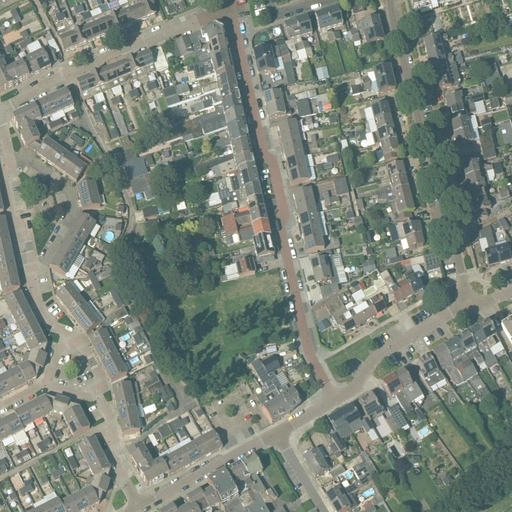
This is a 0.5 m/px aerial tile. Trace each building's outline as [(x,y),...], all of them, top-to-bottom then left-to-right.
[(136,24),(146,20),(137,0),(126,0),(129,4),(136,24)] [(137,0),(146,20),(155,16),(153,12),(155,11),(150,0),(137,0)] [(428,9),(437,6),(435,0),(409,0),(412,10),(417,8),(418,12),(428,9)] [(127,27),(136,24),(129,4),(120,8),(127,27)] [(101,15),(109,35),(118,31),(110,12),(108,5),(99,9),(102,15),(101,15)] [(179,12),(177,6),(174,7),(174,5),(165,9),(168,17),(177,13),(179,12)] [(118,31),(127,27),(120,8),(110,12),(118,31)] [(331,30),(343,27),(337,10),(326,13),(331,30)] [(58,24),(63,22),(60,15),(59,11),(54,13),(58,24)] [(73,49),(82,46),(74,26),(71,19),(66,21),(64,13),(60,15),(63,22),(66,30),(65,30),(73,49)] [(319,33),(331,30),(326,13),(314,16),(319,33)] [(100,38),(109,35),(101,15),(92,19),(100,38)] [(91,42),(100,38),(92,19),(83,23),(91,42)] [(300,39),(312,36),(307,19),(295,22),(300,39)] [(363,35),(380,31),(377,19),(355,25),(356,30),(350,32),(351,38),(358,36),(363,35)] [(304,51),(302,44),(300,39),(295,22),(284,25),(289,42),(285,43),(286,46),(287,52),(289,57),(291,63),(293,69),(295,69),(293,61),(298,60),(299,61),(306,59),(304,51)] [(82,46),(91,42),(83,23),(74,26),(82,46)] [(169,45),(176,60),(183,58),(225,41),(223,31),(214,27),(169,45)] [(64,53),(73,49),(65,30),(56,34),(64,53)] [(363,35),(366,47),(383,42),(380,31),(363,35)] [(426,55),(442,51),(441,43),(447,42),(446,36),(439,38),(423,42),(426,55)] [(200,64),(201,63),(228,55),(225,41),(183,58),(185,62),(198,57),(199,59),(193,62),(194,66),(200,64)] [(302,44),(304,51),(310,49),(308,43),(302,44)] [(273,61),(283,59),(282,53),(287,52),(286,46),(265,51),(261,52),(253,53),(256,65),(273,61)] [(56,61),(52,52),(49,47),(43,50),(31,56),(40,73),(51,68),(49,65),(56,61)] [(168,68),(166,64),(163,55),(160,49),(149,53),(156,72),(168,68)] [(312,57),(310,49),(304,51),(306,59),(312,57)] [(429,67),(462,59),(460,53),(444,57),(442,51),(426,55),(429,67)] [(147,76),(156,72),(149,53),(140,57),(147,76)] [(215,76),(232,71),(228,55),(201,63),(200,64),(194,66),(186,68),(188,74),(194,73),(196,82),(202,80),(215,76)] [(29,79),(40,73),(31,56),(20,62),(21,64),(29,79)] [(138,80),(147,76),(140,57),(131,61),(138,80)] [(432,80),(453,75),(451,67),(454,67),(455,72),(461,71),(460,65),(463,64),(462,59),(429,67),(432,80)] [(129,83),(138,80),(131,61),(121,64),(129,83)] [(258,77),(276,73),(273,61),(256,65),(258,77)] [(3,64),(0,65),(0,92),(13,87),(13,88),(18,85),(18,84),(29,79),(21,64),(7,72),(3,64)] [(120,87),(129,83),(121,64),(112,68),(120,87)] [(487,78),(498,76),(496,65),(480,69),(482,79),(487,78)] [(392,79),(389,67),(372,72),(375,83),(392,79)] [(111,91),(120,87),(112,68),(103,72),(111,91)] [(329,79),(326,68),(316,71),(318,81),(329,79)] [(215,94),(219,93),(236,87),(232,71),(215,76),(217,88),(215,89),(215,87),(202,91),(204,98),(215,94)] [(102,94),(111,91),(103,72),(94,75),(102,94)] [(93,98),(102,94),(94,75),(85,79),(93,98)] [(436,92),(459,86),(457,81),(454,81),(453,75),(432,80),(436,92)] [(296,84),(294,76),(286,78),(287,86),(296,84)] [(498,76),(487,78),(489,84),(500,81),(498,76)] [(83,102),(93,98),(85,79),(76,83),(83,102)] [(350,83),(351,88),(370,84),(369,79),(362,80),(362,81),(350,83)] [(375,83),(378,95),(395,91),(392,79),(375,83)] [(187,84),(175,88),(178,97),(189,94),(187,84)] [(370,84),(351,88),(353,96),(365,93),(365,92),(371,91),(370,84)] [(190,108),(192,115),(214,108),(239,100),(236,87),(219,93),(215,94),(216,100),(212,101),(190,108)] [(499,93),(497,87),(490,89),(492,95),(499,93)] [(167,109),(180,105),(175,88),(162,92),(167,109)] [(63,113),(74,108),(66,91),(55,96),(63,113)] [(266,109),(283,105),(282,99),(281,93),(263,97),(266,109)] [(308,93),(294,96),(287,98),(288,98),(289,104),(302,101),(307,100),(309,100),(308,93)] [(316,98),(317,104),(318,110),(319,113),(335,110),(333,101),(332,94),(316,97),(316,98)] [(448,111),(462,108),(460,101),(462,100),(461,95),(445,100),(448,111)] [(51,118),(63,113),(55,96),(44,101),(51,118)] [(497,99),(489,101),(491,110),(499,108),(497,99)] [(216,114),(180,125),(182,132),(241,111),(239,100),(214,108),(216,114)] [(266,109),(268,121),(291,115),(290,110),(297,109),(309,106),(307,100),(302,101),(289,104),(283,105),(266,109)] [(40,123),(51,118),(44,101),(33,106),(34,109),(40,123)] [(373,121),(389,117),(386,105),(370,109),(373,121)] [(451,123),(467,119),(466,116),(476,113),(473,105),(462,108),(448,111),(451,123)] [(99,113),(96,106),(93,108),(95,114),(92,115),(96,125),(102,123),(99,113)] [(33,126),(40,123),(34,109),(12,118),(18,132),(17,132),(19,137),(20,137),(25,148),(28,147),(38,154),(44,145),(39,142),(40,142),(33,126)] [(184,143),(227,129),(244,123),(241,111),(182,132),(163,139),(165,144),(183,137),(184,143)] [(334,116),(328,117),(329,125),(336,123),(334,116)] [(376,133),(392,129),(389,117),(373,121),(376,133)] [(454,135),(468,132),(466,124),(468,124),(467,119),(451,123),(454,135)] [(231,147),(248,141),(244,123),(227,129),(229,139),(212,144),(214,152),(231,147)] [(280,138),(298,134),(296,123),(277,127),(280,138)] [(60,133),(66,137),(69,132),(64,128),(60,133)] [(376,133),(371,135),(374,146),(380,145),(395,141),(392,129),(376,133)] [(457,147),(473,143),(472,138),(470,138),(468,132),(454,135),(457,147)] [(283,150),(301,146),(298,134),(280,138),(283,150)] [(70,140),(75,144),(78,139),(73,135),(70,140)] [(136,147),(143,145),(145,144),(148,143),(146,135),(142,136),(133,139),(136,147)] [(124,152),(134,149),(132,143),(130,143),(128,137),(120,140),(124,152)] [(482,153),(494,150),(491,138),(479,141),(482,153)] [(78,139),(75,144),(80,147),(84,142),(78,139)] [(37,156),(46,163),(57,148),(47,141),(44,145),(38,154),(37,156)] [(213,169),(252,157),(248,141),(231,147),(233,156),(194,169),(196,175),(213,169)] [(381,152),(384,162),(397,159),(396,154),(399,153),(395,141),(380,145),(381,152)] [(285,162),(304,158),(301,146),(283,150),(285,162)] [(46,163),(56,170),(67,155),(57,148),(46,163)] [(131,162),(138,160),(134,149),(124,152),(125,157),(121,158),(123,165),(131,162)] [(496,158),(494,150),(482,153),(484,161),(496,158)] [(56,170),(66,177),(77,162),(67,155),(56,170)] [(150,156),(145,158),(149,169),(154,167),(150,156)] [(236,172),(254,167),(252,157),(213,169),(216,179),(237,172),(236,172)] [(288,174),(306,170),(304,158),(285,162),(288,174)] [(92,175),(103,170),(98,159),(93,161),(96,167),(89,170),(92,175)] [(148,175),(146,167),(143,159),(138,160),(131,162),(123,165),(126,174),(129,182),(148,175)] [(77,162),(66,177),(76,184),(87,169),(77,162)] [(465,179),(479,175),(477,168),(482,167),(481,162),(462,167),(465,179)] [(159,171),(169,168),(167,163),(157,166),(159,171)] [(322,166),(317,167),(318,173),(323,172),(322,170),(332,168),(331,164),(322,166)] [(391,181),(405,177),(402,165),(386,169),(387,174),(389,173),(391,181)] [(236,172),(237,172),(237,176),(255,173),(254,167),(236,172)] [(291,186),(309,182),(306,170),(288,174),(291,186)] [(175,183),(185,179),(183,173),(173,177),(175,183)] [(233,193),(241,192),(258,187),(255,173),(237,176),(238,177),(230,179),(233,193)] [(359,184),(364,183),(364,180),(365,179),(364,173),(356,175),(358,181),(359,184)] [(468,191),(484,187),(489,185),(486,173),(479,175),(465,179),(468,191)] [(144,193),(157,189),(151,174),(148,175),(129,182),(134,197),(144,193)] [(101,178),(103,184),(109,181),(107,175),(101,178)] [(377,197),(408,189),(405,177),(391,181),(393,187),(370,193),(372,198),(377,197)] [(337,198),(338,197),(348,195),(345,180),(333,182),(337,198)] [(80,200),(98,196),(95,184),(77,188),(80,200)] [(232,202),(233,205),(261,198),(258,187),(241,192),(233,193),(228,194),(227,191),(218,193),(221,204),(232,202)] [(471,202),(485,199),(483,192),(485,191),(484,187),(468,191),(471,202)] [(157,189),(144,193),(147,203),(160,198),(157,189)] [(395,205),(411,201),(408,189),(377,197),(378,201),(383,200),(384,201),(386,201),(387,206),(391,205),(391,206),(395,205)] [(296,207),(314,203),(311,191),(293,195),(296,207)] [(82,212),(100,208),(98,196),(80,200),(82,212)] [(338,197),(337,198),(329,199),(324,200),(326,206),(330,205),(339,203),(338,197)] [(261,198),(233,205),(230,206),(231,213),(248,209),(250,213),(264,210),(261,198)] [(477,221),(487,218),(486,212),(490,211),(489,205),(487,206),(485,199),(471,202),(474,215),(475,215),(477,221)] [(391,206),(395,223),(411,219),(410,214),(414,213),(411,201),(395,205),(391,206)] [(298,219),(316,215),(314,203),(296,207),(298,219)] [(168,205),(156,208),(158,216),(170,213),(168,205)] [(222,209),(224,215),(225,219),(232,217),(231,213),(230,206),(222,208),(222,209)] [(144,220),(158,216),(156,208),(142,212),(144,220)] [(250,213),(233,217),(236,227),(252,223),(252,225),(252,226),(267,223),(264,210),(250,213)] [(301,230),(319,226),(316,215),(298,219),(301,230)] [(90,236),(96,225),(80,216),(74,226),(90,236)] [(253,242),(270,237),(267,223),(252,226),(252,225),(236,229),(236,227),(233,217),(232,217),(225,219),(222,219),(222,220),(227,247),(240,245),(253,242)] [(355,229),(363,228),(361,220),(354,222),(355,229)] [(148,239),(154,238),(171,234),(170,225),(159,228),(158,221),(145,224),(148,239)] [(208,223),(211,233),(218,231),(216,221),(208,223)] [(505,225),(503,222),(499,224),(505,235),(509,233),(505,225)] [(405,239),(420,236),(417,224),(409,226),(407,226),(407,227),(406,227),(405,223),(395,225),(399,241),(405,239)] [(84,246),(90,236),(74,226),(68,237),(84,246)] [(303,242),(322,238),(319,226),(301,230),(303,242)] [(488,268),(499,265),(495,250),(490,227),(479,233),(481,241),(485,240),(489,253),(484,254),(485,258),(485,260),(486,260),(488,268)] [(0,244),(9,243),(7,231),(0,232),(0,244)] [(367,240),(377,238),(376,231),(365,233),(367,240)] [(413,250),(415,250),(415,249),(423,247),(420,236),(405,239),(408,251),(413,250)] [(78,257),(84,246),(68,237),(62,248),(78,257)] [(254,262),(260,260),(263,259),(274,257),(270,237),(253,242),(254,248),(249,248),(251,254),(232,259),(232,262),(233,266),(235,266),(254,262)] [(306,254),(324,250),(322,238),(303,242),(306,254)] [(499,265),(511,262),(511,261),(511,247),(509,243),(508,241),(505,242),(506,246),(495,250),(499,265)] [(0,257),(12,255),(9,243),(0,244),(0,257)] [(102,250),(107,253),(110,248),(105,245),(102,250)] [(72,267),(78,257),(62,248),(56,258),(72,267)] [(204,259),(214,257),(213,250),(202,253),(204,259)] [(88,262),(93,265),(96,260),(102,263),(105,257),(94,251),(88,262)] [(327,270),(335,269),(331,252),(317,255),(319,261),(311,263),(313,274),(327,270)] [(0,269),(14,266),(12,255),(0,257),(0,269)] [(66,278),(72,267),(56,258),(49,269),(66,278)] [(425,265),(423,258),(409,261),(411,268),(425,265)] [(374,272),(372,261),(361,264),(363,275),(374,272)] [(93,265),(88,262),(84,267),(90,270),(93,265)] [(238,279),(245,277),(254,275),(252,265),(255,264),(254,262),(235,266),(238,279)] [(180,276),(185,274),(184,272),(190,270),(187,263),(182,265),(177,266),(180,276)] [(0,281),(17,278),(14,266),(0,269),(0,281)] [(324,284),(338,281),(336,269),(335,269),(327,270),(313,274),(316,285),(324,284)] [(95,278),(98,284),(113,276),(110,270),(100,275),(95,278)] [(405,282),(413,296),(423,290),(419,283),(419,282),(418,281),(412,271),(402,277),(405,282)] [(394,302),(396,305),(413,296),(405,282),(395,288),(392,283),(393,283),(387,272),(380,276),(382,280),(381,280),(394,302)] [(90,281),(95,278),(92,273),(87,275),(90,281)] [(17,278),(0,281),(0,285),(2,294),(19,290),(17,278)] [(92,286),(98,284),(95,278),(90,281),(92,286)] [(378,292),(365,299),(376,317),(386,311),(382,304),(384,303),(385,305),(393,301),(393,302),(394,302),(381,280),(374,284),(378,290),(377,291),(378,292)] [(98,284),(92,286),(95,292),(101,289),(98,284)] [(56,298),(63,307),(78,296),(70,286),(56,298)] [(358,286),(353,289),(356,294),(357,297),(362,294),(362,293),(358,286)] [(112,298),(117,295),(120,301),(125,298),(123,295),(121,294),(118,288),(109,292),(112,298)] [(9,312),(25,304),(20,294),(4,302),(9,312)] [(115,303),(120,301),(117,295),(112,298),(115,303)] [(343,295),(338,298),(342,306),(343,308),(348,305),(343,295)] [(63,307),(71,317),(85,305),(78,296),(63,307)] [(125,298),(120,301),(123,306),(124,308),(129,306),(125,298)] [(345,335),(356,329),(346,312),(338,298),(325,306),(332,317),(335,316),(340,326),(341,328),(345,335)] [(366,323),(376,317),(365,299),(355,304),(357,306),(356,307),(366,323)] [(120,301),(115,303),(118,309),(123,306),(120,301)] [(14,322),(30,314),(25,304),(9,312),(14,322)] [(71,317),(78,326),(93,315),(85,305),(71,317)] [(346,312),(356,329),(366,323),(356,307),(346,312)] [(118,322),(128,316),(124,309),(114,315),(118,322)] [(20,332),(35,324),(30,314),(14,322),(20,332)] [(93,315),(78,326),(86,336),(100,325),(93,315)] [(125,322),(127,327),(133,325),(130,319),(125,322)] [(511,319),(501,326),(511,345),(511,319)] [(330,328),(325,320),(316,325),(321,334),(330,328)] [(477,328),(490,351),(500,344),(487,322),(477,328)] [(25,342),(41,334),(35,324),(20,332),(25,342)] [(135,336),(143,333),(140,327),(132,331),(135,336)] [(481,359),(491,353),(490,351),(477,328),(467,335),(484,364),(481,359)] [(94,351),(111,342),(105,332),(89,340),(94,351)] [(136,344),(146,339),(143,333),(135,336),(132,338),(136,344)] [(23,357),(41,363),(47,346),(41,334),(25,342),(30,354),(24,353),(23,357)] [(478,367),(484,364),(467,335),(456,341),(469,363),(474,360),(478,367)] [(146,339),(136,344),(141,354),(151,349),(146,339)] [(94,351),(100,362),(120,351),(115,340),(111,342),(94,351)] [(469,363),(456,341),(442,349),(463,384),(465,383),(479,401),(483,406),(492,400),(488,394),(477,376),(469,363)] [(470,406),(479,401),(465,383),(463,384),(442,349),(432,355),(441,371),(444,369),(455,387),(458,387),(470,406)] [(105,373),(122,364),(126,362),(120,351),(100,362),(105,373)] [(243,365),(248,360),(241,354),(237,359),(243,365)] [(260,363),(263,368),(265,372),(268,376),(273,373),(280,370),(273,356),(260,363)] [(17,369),(26,386),(36,380),(41,363),(23,357),(22,362),(28,363),(28,364),(17,369)] [(146,365),(152,363),(149,357),(144,360),(146,365)] [(438,369),(436,370),(428,357),(418,363),(423,372),(419,375),(430,390),(432,393),(439,388),(448,393),(452,390),(445,381),(438,369)] [(111,384),(127,375),(122,364),(105,373),(111,384)] [(306,370),(302,364),(294,370),(298,376),(306,370)] [(268,398),(266,399),(279,421),(290,414),(269,378),(268,376),(265,372),(263,368),(260,369),(255,372),(263,387),(265,386),(270,394),(267,396),(268,398)] [(15,391),(26,386),(17,369),(7,375),(15,391)] [(414,384),(411,386),(403,372),(393,378),(402,393),(409,405),(422,398),(414,384)] [(0,388),(4,397),(15,391),(7,375),(0,378),(0,388)] [(276,378),(274,375),(269,378),(290,414),(300,405),(293,392),(289,393),(285,386),(282,388),(276,378)] [(143,384),(147,390),(160,384),(157,378),(151,380),(143,384)] [(401,410),(409,405),(402,393),(393,378),(382,384),(391,400),(395,398),(401,410)] [(317,390),(312,381),(304,385),(310,394),(317,390)] [(155,393),(157,391),(162,389),(160,384),(147,390),(150,397),(155,394),(155,393)] [(114,400),(133,396),(130,385),(112,388),(114,400)] [(157,391),(160,397),(165,394),(170,392),(168,386),(162,389),(157,391)] [(163,403),(168,400),(166,395),(165,394),(160,397),(163,403)] [(272,426),(279,421),(266,399),(263,394),(256,398),(266,417),(272,426)] [(117,412),(135,408),(141,407),(138,396),(133,397),(133,396),(114,400),(117,412)] [(377,420),(383,417),(371,396),(359,403),(369,420),(375,417),(377,420)] [(56,422),(62,404),(45,398),(34,404),(42,420),(53,414),(54,415),(52,420),(56,422)] [(32,425),(42,420),(34,404),(24,409),(32,425)] [(68,428),(84,420),(79,409),(62,404),(56,422),(60,423),(62,417),(63,418),(68,428)] [(168,414),(174,411),(171,405),(166,408),(168,414)] [(400,431),(407,427),(396,406),(388,411),(392,417),(400,431)] [(374,430),(368,420),(368,419),(361,423),(351,407),(339,414),(351,435),(363,428),(367,435),(374,430)] [(120,424),(138,420),(135,408),(117,412),(120,424)] [(23,430),(32,425),(24,409),(14,414),(15,416),(14,417),(22,433),(24,432),(23,430)] [(416,420),(422,417),(418,411),(413,415),(416,420)] [(341,441),(351,435),(339,414),(328,421),(336,436),(331,439),(334,444),(339,452),(340,454),(346,451),(341,441)] [(12,438),(22,433),(14,417),(4,422),(12,438)] [(394,435),(400,431),(392,417),(385,421),(394,435)] [(180,422),(183,428),(188,424),(185,419),(180,422)] [(84,420),(68,428),(73,438),(89,430),(84,420)] [(122,436),(140,432),(138,420),(120,424),(122,436)] [(178,420),(173,423),(168,425),(173,436),(179,433),(177,431),(174,426),(180,422),(178,420)] [(0,441),(1,444),(12,438),(4,422),(0,423),(0,441)] [(177,431),(183,428),(180,422),(174,426),(177,431)] [(159,434),(162,439),(163,441),(173,436),(168,425),(157,431),(159,434)] [(202,438),(211,455),(222,449),(211,429),(201,434),(203,438),(202,438)] [(57,440),(62,437),(59,432),(54,434),(57,440)] [(162,439),(159,434),(153,437),(156,442),(162,439)] [(201,461),(211,455),(202,438),(192,444),(201,461)] [(42,442),(45,448),(50,445),(47,440),(42,442)] [(83,458),(100,450),(94,440),(78,448),(83,458)] [(39,451),(45,448),(42,442),(36,445),(39,451)] [(190,466),(201,461),(192,444),(181,450),(190,466)] [(339,452),(334,444),(329,447),(334,455),(339,452)] [(168,476),(160,462),(153,466),(141,445),(127,452),(131,459),(137,470),(136,470),(139,475),(139,474),(147,487),(168,476)] [(89,469),(105,460),(100,450),(83,458),(89,469)] [(179,472),(190,466),(181,450),(170,456),(179,472)] [(20,454),(23,459),(29,456),(26,451),(20,454)] [(309,469),(322,462),(316,452),(303,459),(309,469)] [(343,459),(340,454),(339,452),(334,455),(338,462),(343,459)] [(17,462),(23,459),(20,454),(15,457),(17,462)] [(169,478),(179,472),(170,456),(160,462),(168,476),(169,478)] [(240,465),(264,507),(277,499),(272,491),(267,494),(265,492),(256,477),(262,473),(254,457),(240,465)] [(70,466),(75,463),(72,458),(67,460),(70,466)] [(326,459),(322,462),(309,469),(315,479),(332,470),(326,459)] [(87,482),(105,488),(110,471),(105,460),(89,469),(94,479),(88,477),(87,482)] [(364,465),(371,478),(377,474),(370,462),(364,465)] [(75,463),(70,466),(73,471),(78,469),(75,463)] [(325,497),(332,507),(351,496),(350,495),(373,482),(371,478),(364,465),(363,463),(352,470),(359,482),(343,491),(341,487),(325,497)] [(267,511),(264,507),(240,465),(224,474),(244,511),(267,511)] [(329,474),(333,481),(337,479),(345,474),(341,467),(329,474)] [(57,472),(60,477),(65,474),(63,469),(57,472)] [(54,480),(60,477),(57,472),(51,475),(54,480)] [(224,511),(244,511),(224,474),(207,483),(211,491),(216,499),(217,499),(221,507),(222,507),(224,511)] [(452,482),(448,476),(442,480),(446,487),(452,482)] [(43,486),(49,483),(46,478),(40,481),(43,486)] [(80,494),(89,510),(99,505),(105,488),(87,482),(85,486),(91,488),(80,494)] [(211,511),(221,507),(217,499),(216,499),(211,491),(202,497),(201,495),(196,498),(195,495),(190,498),(190,499),(184,502),(187,509),(183,511),(211,511)] [(76,511),(85,511),(89,510),(80,494),(70,499),(76,511)] [(334,511),(345,511),(350,510),(350,511),(357,507),(351,496),(332,507),(334,511)] [(63,511),(76,511),(70,499),(60,504),(59,504),(63,511)] [(63,511),(59,504),(60,504),(58,500),(47,505),(50,511),(63,511)] [(362,508),(364,511),(365,511),(373,508),(373,507),(371,504),(370,503),(362,508)]
